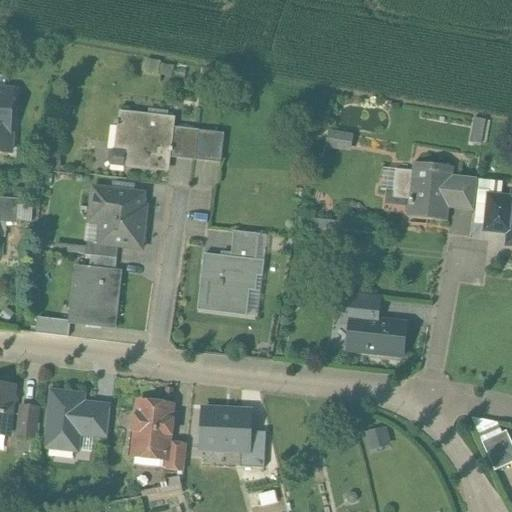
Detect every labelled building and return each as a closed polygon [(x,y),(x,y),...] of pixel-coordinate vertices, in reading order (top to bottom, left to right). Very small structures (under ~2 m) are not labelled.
[(14,92),(0,90),(0,146),(7,147),(6,153),(10,154),(11,134),(14,92)] [(134,124),(118,122),(118,123),(116,122),(115,126),(118,126),(115,151),(112,151),(110,154),(109,163),(111,166),(154,171),(155,161),(170,163),(170,159),(174,128),(175,118),(135,114),(134,124)] [(472,117),(471,141),(481,142),(482,118),(472,117)] [(199,131),(174,128),(170,159),(195,161),(199,131)] [(224,134),(199,131),(195,161),(221,164),(224,134)] [(343,136),(329,134),(327,146),(341,148),(343,136)] [(452,167),(413,162),(412,172),(396,170),(392,199),(408,201),(406,219),(446,223),(448,205),(451,176),(452,167)] [(477,179),(451,176),(448,205),(474,208),(477,179)] [(148,196),(92,189),(89,212),(102,213),(98,244),(98,245),(118,248),(142,250),(148,196)] [(511,206),(511,199),(489,197),(485,231),(509,234),(511,206)] [(18,201),(0,199),(0,224),(17,225),(18,201)] [(259,236),(234,233),(231,261),(255,264),(259,236)] [(118,248),(98,245),(98,244),(86,243),(85,256),(91,257),(117,260),(118,248)] [(117,260),(91,257),(89,270),(115,273),(117,260)] [(231,261),(204,258),(201,286),(206,287),(207,288),(209,293),(206,314),(246,319),(250,291),(256,291),(257,278),(262,278),(263,265),(255,264),(231,261)] [(89,270),(76,269),(70,323),(70,324),(114,329),(117,305),(112,304),(116,273),(89,270)] [(402,357),(406,326),(377,322),(379,300),(345,296),(344,310),(352,311),(348,350),(402,357)] [(70,323),(38,319),(36,335),(68,339),(70,324),(70,323)] [(13,388),(0,386),(0,435),(8,436),(11,406),(16,402),(12,397),(13,388)] [(84,397),(52,393),(46,449),(77,452),(79,435),(83,405),(84,397)] [(171,408),(136,404),(135,417),(133,417),(131,431),(133,431),(130,457),(133,457),(134,450),(162,453),(161,460),(165,461),(167,444),(168,436),(170,436),(172,421),(170,421),(171,408)] [(111,408),(83,405),(79,435),(107,438),(111,408)] [(38,410),(21,408),(18,437),(35,439),(38,410)] [(268,414),(203,411),(201,450),(243,452),(243,467),(265,468),(268,414)] [(369,450),(390,445),(386,426),(365,431),(369,450)] [(511,444),(506,432),(481,443),(494,472),(511,464),(511,444)] [(187,447),(167,444),(165,461),(164,470),(184,472),(187,447)]
